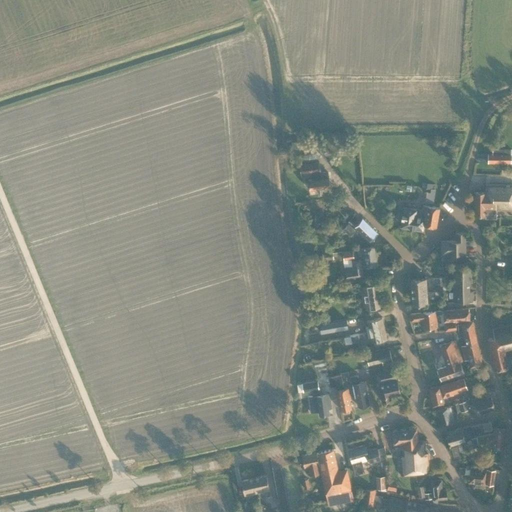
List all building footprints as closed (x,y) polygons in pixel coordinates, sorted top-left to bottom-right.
[(330,142),(332,155),(341,153),(339,141),(330,142)] [(488,153),(488,162),(511,162),(511,148),(492,148),(492,153),(488,153)] [(320,193),(331,192),(330,186),(328,172),(321,173),(319,161),(300,164),(301,175),(312,174),(313,178),(308,179),(310,189),(320,187),(320,193)] [(434,201),(437,183),(426,181),(423,199),(434,201)] [(474,215),(486,215),(486,217),(496,217),(496,209),(511,209),(511,184),(486,184),(486,191),(475,191),(474,215)] [(436,226),(440,207),(423,205),(422,209),(418,209),(418,208),(405,206),(402,225),(424,229),(425,224),(436,226)] [(355,225),(370,241),(378,233),(362,217),(355,225)] [(349,236),(355,229),(348,222),(342,228),(349,236)] [(456,240),(447,240),(441,240),(441,253),(442,253),(442,259),(457,259),(457,253),(466,253),(465,232),(456,232),(456,240)] [(374,246),(359,248),(342,250),(347,281),(355,280),(354,275),(363,274),(362,266),(377,264),(374,246)] [(469,281),(469,282),(472,282),(472,263),(453,263),(453,273),(456,273),(456,281),(456,282),(469,281)] [(411,278),(412,291),(427,290),(426,277),(411,278)] [(469,290),(469,282),(469,281),(456,282),(456,281),(453,281),(453,291),(469,291),(469,290)] [(360,294),(360,297),(378,294),(378,292),(377,283),(363,285),(363,287),(361,288),(362,294),(360,294)] [(427,290),(412,291),(413,304),(428,303),(427,290)] [(469,291),(453,291),(453,300),(473,300),(472,290),(469,290),(469,291)] [(348,304),(356,303),(355,293),(346,294),(348,304)] [(378,294),(360,297),(361,300),(363,299),(364,306),(366,305),(366,308),(380,306),(379,297),(378,294)] [(469,309),(469,308),(443,310),(446,329),(456,328),(456,321),(470,320),(470,318),(469,309)] [(438,326),(437,310),(411,313),(411,319),(423,318),(424,328),(434,327),(438,326)] [(367,331),(384,327),(382,316),(367,320),(369,326),(366,327),(367,331)] [(471,366),(482,363),(473,320),(457,323),(459,332),(463,331),(466,344),(462,345),(465,359),(469,358),(471,366)] [(507,367),(507,366),(511,365),(511,354),(505,356),(504,350),(511,347),(511,323),(492,327),(494,337),(489,338),(495,370),(507,367)] [(348,329),(350,335),(344,337),(345,343),(360,340),(357,327),(348,329)] [(387,338),(384,327),(367,331),(368,336),(371,335),(372,341),(387,338)] [(441,379),(464,372),(460,361),(462,360),(455,339),(440,344),(447,365),(437,368),(441,379)] [(383,364),(393,362),(390,349),(366,354),(369,364),(382,361),(383,364)] [(390,395),(400,393),(396,378),(394,368),(376,372),(378,382),(382,400),(391,398),(390,395)] [(336,384),(337,389),(341,409),(352,407),(349,396),(351,396),(349,387),(344,388),(341,373),(329,376),(331,385),(336,384)] [(358,374),(351,375),(355,395),(356,396),(358,405),(369,403),(367,392),(368,391),(366,380),(359,382),(358,374)] [(430,387),(433,405),(445,403),(443,397),(453,393),(468,388),(464,377),(441,385),(441,384),(430,387)] [(318,380),(302,382),(303,390),(313,389),(313,394),(309,395),(311,411),(319,410),(319,414),(329,413),(328,407),(331,407),(329,392),(320,393),(318,380)] [(479,413),(495,408),(491,395),(486,397),(485,393),(469,399),(471,405),(476,403),(479,413)] [(466,400),(459,402),(461,411),(468,409),(466,400)] [(452,411),(460,409),(458,401),(452,403),(453,405),(439,408),(439,409),(438,409),(442,423),(453,421),(455,420),(452,411)] [(469,434),(485,430),(483,422),(471,425),(471,424),(446,430),(449,442),(460,439),(460,438),(469,436),(469,434)] [(418,440),(417,427),(393,429),(395,443),(400,442),(400,448),(403,448),(404,454),(401,455),(401,466),(400,467),(401,474),(429,472),(428,452),(425,452),(424,444),(428,444),(427,439),(418,440)] [(504,448),(506,427),(494,427),(493,432),(471,437),(473,447),(479,446),(478,443),(493,440),(492,447),(504,448)] [(460,453),(459,450),(463,449),(462,443),(452,446),(454,455),(460,453)] [(377,447),(367,450),(365,444),(348,448),(352,463),(355,473),(364,471),(362,461),(369,459),(370,462),(381,459),(377,447)] [(334,448),(317,451),(321,469),(326,493),(329,504),(354,499),(351,487),(347,467),(338,468),(334,448)] [(321,469),(317,451),(302,454),(305,466),(308,465),(309,472),(321,469)] [(496,469),(487,468),(471,466),(469,481),(494,484),(496,469)] [(267,474),(254,476),(257,491),(270,488),(267,474)] [(376,476),(377,488),(385,487),(385,475),(376,476)] [(257,491),(254,476),(242,479),(245,494),(257,491)] [(442,478),(432,479),(434,498),(447,496),(446,488),(443,488),(442,478)] [(386,511),(404,511),(407,500),(390,497),(390,498),(382,497),(382,495),(375,494),(375,488),(365,487),(363,503),(374,505),(374,501),(388,504),(386,511)] [(423,511),(425,504),(407,500),(404,511),(423,511)]
